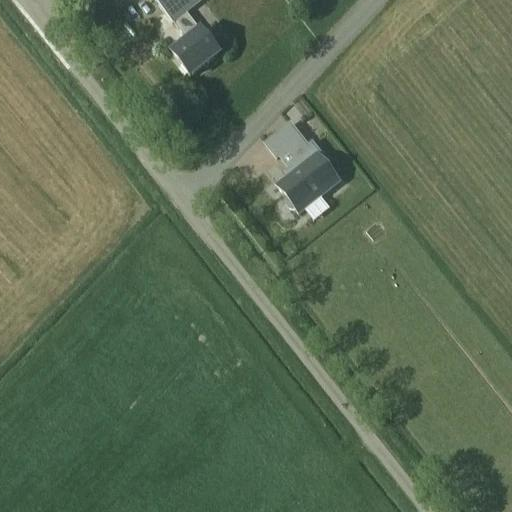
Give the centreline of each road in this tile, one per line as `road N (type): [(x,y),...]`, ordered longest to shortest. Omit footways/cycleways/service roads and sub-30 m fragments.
road 1 (unclassified): [(22,0),(428,511)]
road 2 (unknown): [(174,189),(369,0)]
